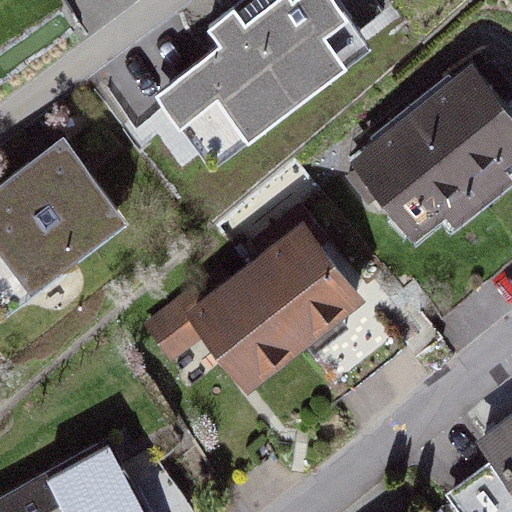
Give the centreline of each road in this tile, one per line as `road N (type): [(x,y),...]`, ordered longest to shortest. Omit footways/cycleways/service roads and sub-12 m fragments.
road 1 (residential): [(293,511),(511,339)]
road 2 (residential): [(159,0),(0,119)]
